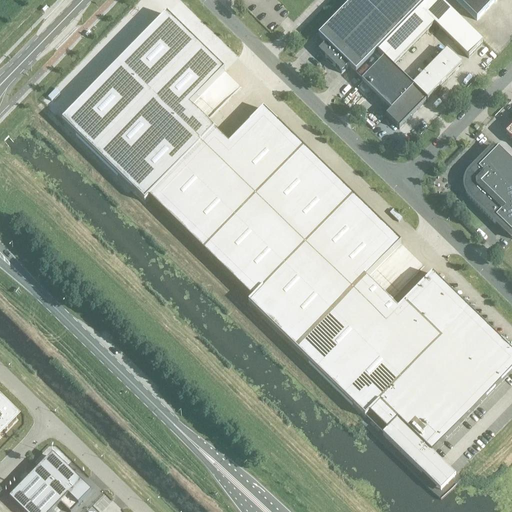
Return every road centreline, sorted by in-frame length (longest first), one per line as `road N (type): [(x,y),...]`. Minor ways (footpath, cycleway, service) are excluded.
road 1 (unclassified): [(208,0),(400,185)]
road 2 (secondary): [(179,431),(0,256)]
road 3 (unclassified): [(400,185),(511,72)]
road 4 (unclassified): [(400,185),(511,294)]
road 5 (secondary): [(278,511),(179,431)]
road 6 (unclassified): [(139,511),(51,426)]
